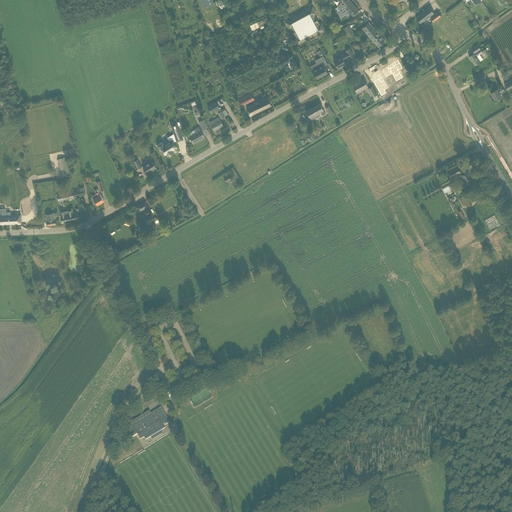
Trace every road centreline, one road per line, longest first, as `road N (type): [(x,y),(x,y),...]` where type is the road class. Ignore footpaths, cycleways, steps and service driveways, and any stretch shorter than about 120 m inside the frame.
road 1 (unclassified): [(86,224),(389,50),(403,33)]
road 2 (unclassified): [(122,511),(98,479),(121,424),(158,372),(86,224)]
road 3 (track): [(511,422),(421,467),(294,511)]
road 4 (track): [(341,495),(326,453),(372,404),(411,388),(408,370)]
